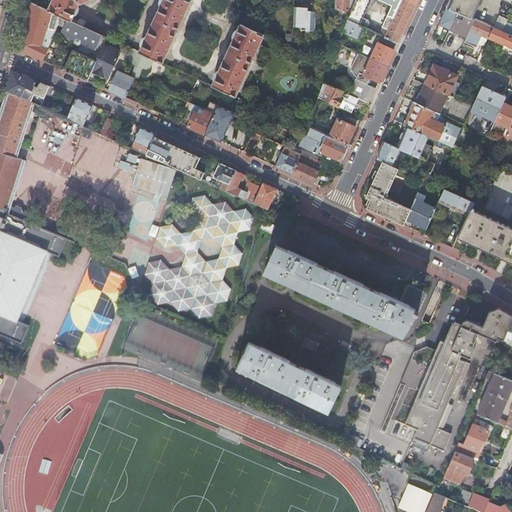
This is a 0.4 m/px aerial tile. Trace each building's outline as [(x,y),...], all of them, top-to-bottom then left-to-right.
[(32,0),(32,3),(63,17),(71,21),(75,13),(76,14),(77,13),(78,11),(79,10),(79,9),(79,7),(79,6),(78,6),(80,2),(83,3),(88,0),(32,0)] [(142,45),(139,52),(146,55),(154,59),(162,62),(190,0),(160,0),(160,1),(160,2),(160,3),(161,4),(146,37),(145,36),(144,37),(143,38),(142,40),(141,42),(141,43),(141,44),(142,45)] [(335,0),(335,9),(350,16),(356,0),(335,0)] [(356,0),(350,16),(348,21),(364,28),(367,29),(369,23),(369,22),(363,19),(371,0),(379,0),(393,6),(383,28),(389,30),(385,38),(398,43),(398,42),(400,39),(417,0),(356,0)] [(450,0),(447,8),(464,16),(472,19),(480,0),(450,0)] [(307,30),(317,30),(317,10),(308,9),(308,2),(299,2),(298,25),(307,25),(307,30)] [(59,25),(63,17),(32,3),(27,21),(19,49),(35,56),(43,60),(53,38),(59,25)] [(448,28),(450,29),(455,18),(462,21),(464,16),(447,8),(440,25),(442,26),(448,28)] [(475,20),(472,19),(464,16),(462,21),(455,18),(450,29),(459,33),(467,37),(475,20)] [(77,44),(85,27),(71,21),(63,17),(59,25),(64,27),(61,34),(75,40),(75,42),(75,43),(77,44)] [(504,33),(506,28),(509,21),(500,17),(495,29),(504,33)] [(493,28),(475,20),(467,37),(465,42),(476,47),(478,43),(482,34),(489,38),(493,28)] [(343,33),(339,44),(352,50),(357,39),(359,40),(364,28),(348,21),(348,22),(345,30),(343,33)] [(107,37),(114,40),(117,35),(88,22),(85,27),(107,37)] [(213,85),(236,96),(263,34),(253,30),(240,24),(238,30),(236,29),(235,30),(234,32),(233,33),(233,35),(233,36),(233,38),(234,38),(219,71),(218,70),(217,71),(216,73),(215,74),(214,76),(214,78),(214,79),(215,79),(213,85)] [(83,78),(87,80),(91,70),(107,37),(85,27),(77,44),(65,70),(83,78)] [(380,35),(385,38),(389,30),(383,28),(380,35)] [(511,36),(504,33),(495,29),(493,28),(489,38),(511,48),(511,36)] [(482,34),(478,43),(485,46),(489,38),(482,34)] [(114,40),(107,37),(91,70),(108,78),(113,65),(120,52),(119,51),(122,44),(114,40)] [(53,38),(43,60),(48,62),(53,64),(63,42),(53,38)] [(379,43),(371,59),(387,66),(393,53),(394,50),(379,43)] [(478,61),(485,64),(490,51),(484,48),(483,50),(478,61)] [(139,52),(134,49),(128,61),(137,65),(144,68),(149,71),(154,59),(146,55),(139,52)] [(357,78),(356,80),(368,85),(371,78),(379,82),(387,66),(371,59),(357,53),(351,66),(354,77),(357,78)] [(511,58),(507,56),(502,65),(507,67),(511,58)] [(137,65),(132,76),(135,78),(139,79),(144,68),(137,65)] [(425,85),(448,96),(457,77),(434,66),(425,85)] [(126,98),(135,78),(132,76),(119,70),(109,90),(126,98)] [(51,85),(41,81),(37,89),(35,88),(34,87),(37,82),(13,71),(11,76),(7,91),(21,97),(24,89),(26,90),(26,91),(26,92),(26,93),(27,93),(27,94),(27,95),(28,95),(29,96),(27,100),(34,103),(35,104),(42,107),(51,85)] [(368,85),(356,80),(349,94),(359,99),(369,104),(373,96),(376,89),(368,85)] [(356,106),(356,104),(359,99),(349,94),(325,83),(322,90),(331,94),(330,96),(327,98),(325,101),(339,107),(352,113),(356,106)] [(417,103),(433,111),(440,114),(448,96),(425,85),(423,91),(417,103)] [(494,122),(504,103),(507,98),(482,87),(471,111),(494,122)] [(21,97),(7,91),(0,113),(0,209),(9,213),(19,218),(36,226),(40,215),(30,211),(30,214),(23,211),(22,207),(16,205),(15,208),(11,206),(26,161),(17,158),(20,150),(35,104),(34,103),(27,100),(21,97)] [(75,102),(67,118),(82,125),(83,121),(86,122),(89,115),(94,105),(77,97),(75,102)] [(359,99),(356,104),(367,109),(369,104),(359,99)] [(222,142),(232,122),(237,110),(219,102),(214,114),(205,134),(222,142)] [(407,126),(429,137),(459,151),(460,148),(457,146),(454,145),(461,130),(447,123),(446,125),(430,118),(433,111),(417,103),(413,102),(409,109),(412,110),(405,125),(407,126)] [(188,110),(195,113),(197,106),(191,103),(188,110)] [(494,122),(491,132),(495,134),(496,131),(502,133),(503,134),(507,136),(511,124),(511,105),(509,105),(509,106),(504,103),(494,122)] [(197,106),(195,113),(192,119),(188,127),(205,134),(214,114),(203,109),(197,106)] [(108,118),(101,134),(108,137),(115,121),(108,118)] [(337,120),(330,136),(347,144),(351,136),(355,128),(337,120)] [(82,128),(61,122),(52,152),(58,153),(56,160),(71,165),(82,128)] [(500,142),(503,143),(508,145),(511,138),(511,124),(507,136),(503,134),(500,142)] [(135,145),(133,148),(146,154),(155,136),(156,134),(141,126),(136,135),(132,144),(135,145)] [(401,149),(419,158),(429,137),(407,126),(397,147),(401,149)] [(318,155),(319,152),(327,135),(310,127),(309,130),(306,136),(304,135),(299,146),(318,155)] [(253,132),(249,142),(256,145),(261,135),(253,132)] [(327,135),(319,152),(340,161),(344,152),(346,148),(348,149),(350,146),(347,144),(330,136),(327,135)] [(155,136),(146,154),(177,168),(201,179),(205,172),(196,168),(201,157),(179,147),(155,136)] [(396,160),(401,149),(397,147),(385,142),(381,150),(377,158),(383,161),(396,167),(399,161),(396,160)] [(275,166),(292,174),(298,160),(300,156),(301,153),(300,153),(285,146),(280,156),(275,166)] [(167,198),(176,169),(140,158),(140,159),(137,158),(137,157),(128,154),(126,160),(139,164),(138,166),(120,160),(118,167),(132,172),(133,170),(136,171),(131,187),(167,198)] [(298,160),(292,174),(312,183),(318,171),(310,167),(308,166),(310,161),(300,156),(298,160)] [(318,171),(322,173),(326,165),(313,159),(310,167),(318,171)] [(399,168),(396,167),(383,161),(375,179),(366,197),(371,199),(367,208),(404,225),(406,219),(412,208),(386,196),(399,168)] [(223,182),(220,188),(226,191),(236,170),(220,163),(216,170),(213,177),(218,180),(223,182)] [(428,181),(444,189),(447,183),(443,181),(446,175),(442,173),(444,168),(436,164),(435,165),(428,181)] [(72,175),(51,169),(38,213),(44,215),(42,222),(57,226),(72,175)] [(226,191),(242,198),(253,203),(263,183),(260,181),(258,186),(253,184),(247,181),(243,190),(237,187),(241,179),(243,180),(246,175),(236,170),(226,191)] [(318,171),(312,183),(317,185),(319,180),(322,173),(318,171)] [(253,203),(266,209),(267,210),(274,195),(277,189),(263,183),(253,203)] [(472,209),(475,203),(445,189),(438,203),(440,204),(441,202),(454,208),(466,214),(465,216),(468,217),(472,209)] [(149,263),(145,275),(153,284),(150,296),(157,304),(171,301),(179,310),(190,308),(192,308),(200,317),(211,314),(214,303),(216,302),(227,300),(230,289),(223,280),(222,278),(226,268),(227,266),(238,264),(242,253),(234,245),(234,243),(237,232),(239,231),(250,228),(253,218),(245,209),(234,211),(225,201),(212,204),(204,196),(193,198),(192,200),(190,209),(197,217),(197,219),(194,230),(192,231),(182,234),(180,233),(172,225),(161,227),(157,238),(165,247),(176,244),(178,244),(186,253),(186,255),(182,266),(181,267),(170,269),(162,260),(149,263)] [(416,224),(427,229),(436,208),(416,199),(412,208),(406,219),(416,224)] [(0,209),(0,334),(22,344),(29,325),(17,320),(22,310),(23,311),(26,303),(30,295),(33,288),(37,278),(40,271),(44,262),(43,261),(47,251),(59,256),(66,240),(36,226),(19,218),(9,213),(0,209)] [(511,228),(472,209),(468,217),(458,238),(477,247),(482,249),(485,251),(511,263),(511,228)] [(262,220),(260,228),(271,233),(275,226),(262,220)] [(104,243),(100,252),(119,260),(123,251),(104,243)] [(346,278),(276,246),(264,271),(403,335),(413,314),(417,316),(427,294),(407,284),(399,302),(346,278)] [(511,320),(511,318),(511,315),(504,311),(499,307),(498,307),(493,309),(489,310),(483,325),(467,318),(464,320),(462,325),(417,429),(414,437),(444,450),(451,433),(438,427),(451,395),(456,396),(470,363),(455,357),(458,352),(470,357),(475,345),(471,344),(476,331),(501,342),(502,342),(511,320)] [(501,342),(489,370),(498,374),(511,343),(511,342),(511,319),(511,320),(502,342),(501,342)] [(417,429),(462,325),(454,322),(446,342),(441,339),(436,350),(431,347),(427,346),(414,352),(381,430),(385,432),(391,418),(417,429)] [(341,386),(248,342),(236,368),(329,412),(341,386)] [(471,412),(497,423),(499,418),(509,395),(511,388),(511,387),(511,379),(498,374),(489,370),(486,378),(491,380),(479,409),(474,406),(471,412)] [(499,418),(497,423),(511,429),(511,404),(511,408),(511,411),(511,412),(508,422),(499,418)] [(474,423),(461,453),(474,459),(476,459),(489,430),(474,423)] [(345,426),(340,439),(346,442),(355,447),(359,437),(349,433),(351,429),(345,426)] [(455,450),(444,476),(460,483),(461,479),(465,481),(474,459),(461,453),(455,450)] [(403,462),(401,468),(408,472),(411,465),(403,462)] [(55,472),(47,468),(41,480),(50,484),(55,472)] [(511,511),(509,511),(508,511),(506,507),(501,509),(488,503),(484,511),(511,511),(511,476),(507,474),(504,482),(511,485),(511,511)] [(423,511),(431,494),(409,485),(399,508),(408,511),(423,511)] [(457,503),(467,507),(473,494),(463,490),(457,503)] [(434,494),(426,511),(438,511),(440,508),(445,498),(436,494),(434,494)] [(477,511),(484,511),(488,503),(489,501),(473,494),(467,507),(477,511)]
